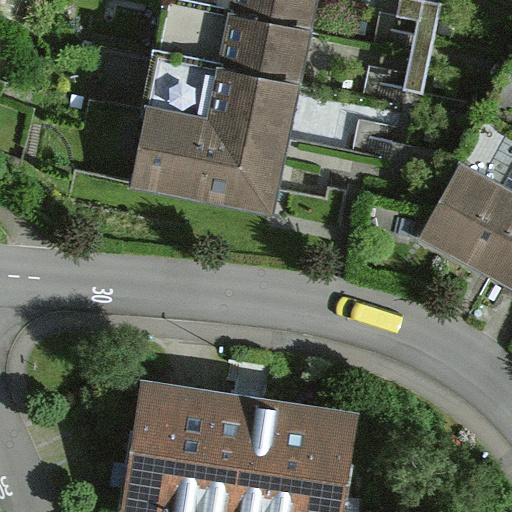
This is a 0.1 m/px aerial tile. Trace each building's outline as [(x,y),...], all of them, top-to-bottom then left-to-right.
[(173,0),(171,11),(312,37),(319,0),(173,0)] [(171,11),(160,68),(301,95),(312,37),(171,11)] [(511,111),(511,54),(489,100),(511,111)] [(160,68),(149,125),(290,152),(301,95),(160,68)] [(511,175),(511,111),(489,100),(463,150),(511,175)] [(149,125),(139,183),(279,209),(290,152),(149,125)] [(511,238),(511,175),(463,150),(437,200),(511,238)] [(511,302),(511,238),(437,200),(411,250),(511,302)] [(363,511),(378,412),(160,381),(140,511),(363,511)]
